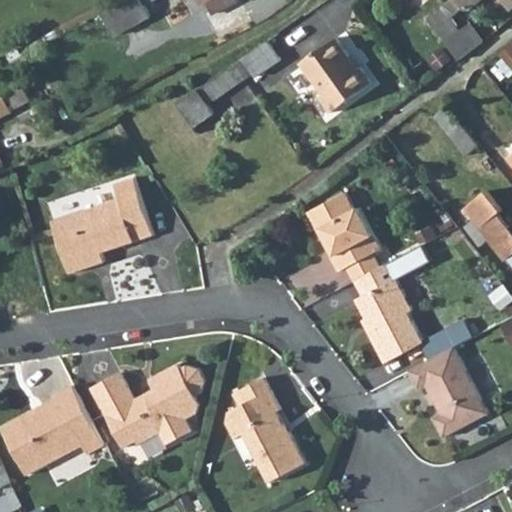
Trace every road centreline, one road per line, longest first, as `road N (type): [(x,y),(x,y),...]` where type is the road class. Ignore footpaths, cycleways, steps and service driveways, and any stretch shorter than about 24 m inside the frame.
road 1 (residential): [(0,340),(252,308),(277,318),(300,343),(397,479)]
road 2 (residential): [(397,479),(425,495),(511,458)]
